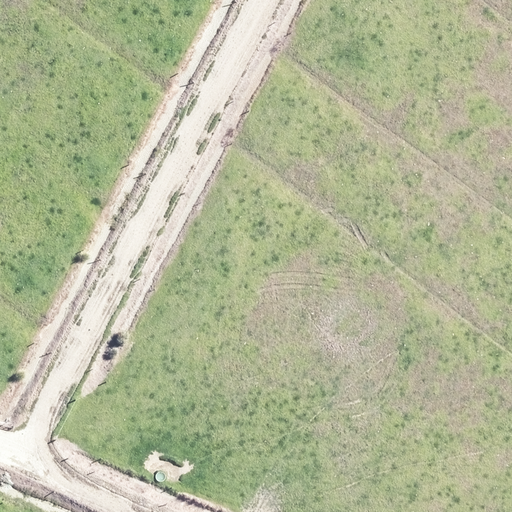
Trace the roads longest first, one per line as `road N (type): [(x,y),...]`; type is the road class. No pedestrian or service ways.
road 1 (track): [(266,0),(19,458)]
road 2 (track): [(0,450),(148,511)]
